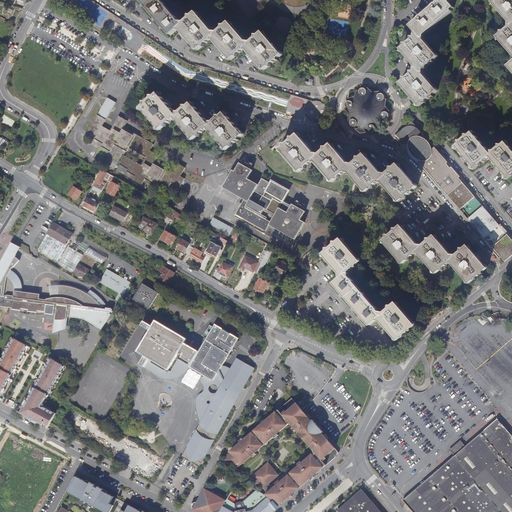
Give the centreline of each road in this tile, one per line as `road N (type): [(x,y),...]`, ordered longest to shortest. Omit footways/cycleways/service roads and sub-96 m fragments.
road 1 (unclassified): [(37,3),(173,83),(347,135)]
road 2 (unclassified): [(27,182),(286,328)]
road 3 (unclassified): [(345,84),(303,90),(204,62),(103,0)]
road 4 (unclassified): [(0,412),(181,511)]
road 5 (unclassified): [(365,141),(413,168),(497,275)]
road 6 (unclassified): [(511,227),(394,95)]
road 7 (residential): [(0,89),(48,129),(27,182)]
